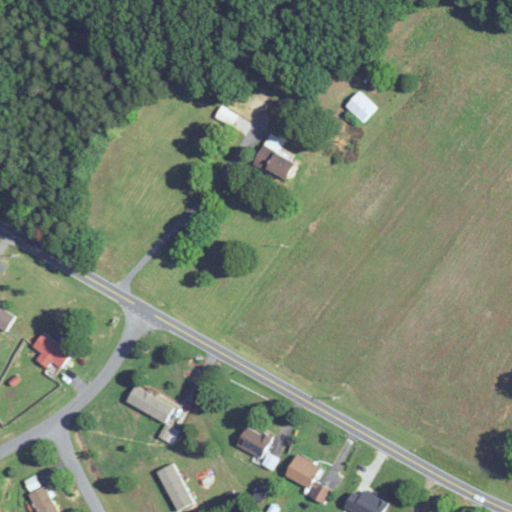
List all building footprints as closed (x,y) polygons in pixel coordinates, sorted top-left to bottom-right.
[(511,0),(501,0),(499,3),(511,13),(511,11),(511,0)] [(346,106),(363,123),(377,109),(360,92),(346,106)] [(255,164),(289,181),(297,163),(279,154),(285,141),(270,134),(255,164)] [(0,327),(6,332),(16,317),(0,307),(0,327)] [(50,368),(54,364),(60,369),(72,354),(44,332),(34,345),(43,352),(38,358),(50,368)] [(127,400),(165,423),(174,407),(136,385),(127,400)] [(238,445),(264,457),(273,437),(247,425),(238,445)] [(315,480),(322,467),(298,453),(286,475),(312,489),(309,496),(324,504),(331,489),(315,480)] [(273,469),(278,458),(269,454),(264,464),(273,469)] [(176,463),(159,470),(177,511),(193,504),(176,463)] [(30,493),(39,511),(60,511),(45,485),(30,493)] [(357,492),(348,500),(358,511),(385,511),(389,509),(368,486),(359,494),(357,492)]
